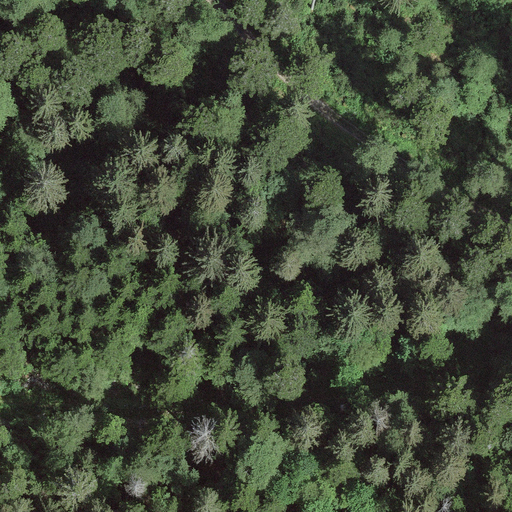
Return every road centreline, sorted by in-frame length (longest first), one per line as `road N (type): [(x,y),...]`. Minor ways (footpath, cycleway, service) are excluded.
road 1 (track): [(511,416),(45,400),(0,391)]
road 2 (track): [(511,222),(396,158),(305,92),(218,0)]
